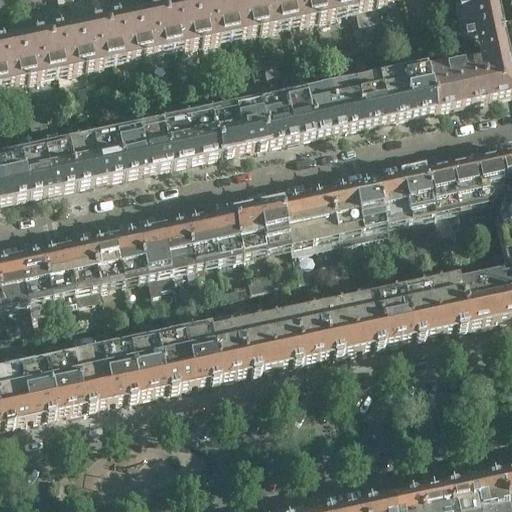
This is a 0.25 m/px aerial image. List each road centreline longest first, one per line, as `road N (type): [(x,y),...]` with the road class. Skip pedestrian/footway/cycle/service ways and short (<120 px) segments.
road 1 (residential): [(511,359),(0,466)]
road 2 (residential): [(0,238),(511,133)]
road 3 (residential): [(253,511),(511,458)]
